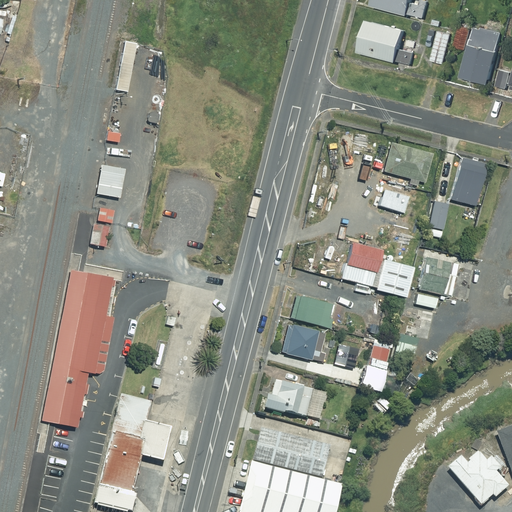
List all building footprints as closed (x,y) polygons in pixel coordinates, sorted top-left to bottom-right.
[(372,0),(371,5),(408,15),(408,13),(424,18),(428,1),(423,0),(421,0),(421,5),(411,2),(411,0),(372,0)] [(414,52),(399,49),(404,29),(366,19),(358,52),(396,62),(397,60),(411,64),(414,52)] [(459,26),(454,47),(465,50),(471,29),(459,26)] [(475,27),(461,77),(488,84),(502,32),(482,27),(482,29),(475,27)] [(438,30),(431,61),(444,64),(452,33),(438,30)] [(126,41),(116,90),(128,92),(137,43),(126,41)] [(501,69),(496,85),(507,88),(511,72),(501,69)] [(150,112),(149,121),(158,123),(159,114),(150,112)] [(346,130),(328,125),(314,181),(331,185),(334,172),(355,178),(357,169),(365,171),(370,152),(343,144),(346,130)] [(107,140),(119,142),(120,133),(109,132),(107,140)] [(431,154),(389,142),(381,171),(423,183),(431,154)] [(460,156),(449,198),(472,204),(483,162),(460,156)] [(102,165),(97,194),(100,194),(120,198),(126,169),(107,166),(102,165)] [(425,193),(387,184),(382,203),(394,206),(389,226),(416,233),(425,193)] [(432,199),(426,225),(440,228),(445,202),(432,199)] [(101,208),(98,220),(112,223),(114,211),(101,208)] [(94,225),(91,244),(106,247),(110,228),(94,225)] [(429,227),(427,234),(438,237),(440,230),(429,227)] [(348,239),(339,276),(369,284),(378,247),(348,239)] [(321,251),(301,246),(296,266),(316,271),(321,251)] [(438,292),(448,294),(455,262),(423,255),(415,291),(410,290),(407,305),(434,311),(438,292)] [(411,265),(381,258),(376,278),(374,277),(372,281),(374,282),(373,287),(404,295),(411,265)] [(104,316),(112,278),(71,270),(42,421),(76,427),(82,394),(87,395),(89,385),(84,384),(86,372),(93,374),(93,373),(100,374),(105,371),(115,318),(104,316)] [(296,294),(291,317),(328,327),(330,319),(327,318),(331,303),(296,294)] [(439,299),(437,308),(447,309),(449,300),(439,299)] [(166,315),(164,323),(171,325),(173,317),(166,315)] [(399,318),(396,332),(405,333),(407,319),(399,318)] [(317,351),(322,331),(289,323),(282,351),(321,360),(323,352),(317,351)] [(482,326),(464,339),(469,346),(488,334),(482,326)] [(419,338),(398,336),(397,344),(418,347),(419,338)] [(329,337),(326,347),(333,348),(336,339),(329,337)] [(388,349),(371,345),(366,366),(382,370),(388,349)] [(153,378),(151,385),(157,387),(159,379),(153,378)] [(265,394),(262,407),(283,412),(283,411),(304,416),(311,389),(278,380),(274,396),(265,394)] [(92,502),(95,503),(95,506),(120,511),(124,511),(125,511),(128,511),(133,494),(130,494),(143,440),(140,439),(149,401),(120,394),(98,486),(97,485),(92,502)] [(511,425),(491,438),(511,471),(511,470),(511,425)] [(258,428),(250,461),(319,478),(328,445),(258,428)] [(248,462),(235,511),(330,511),(337,485),(248,462)] [(467,466),(447,489),(472,511),(486,496),(475,487),(481,479),(467,466)] [(461,511),(434,495),(423,511),(461,511)]
